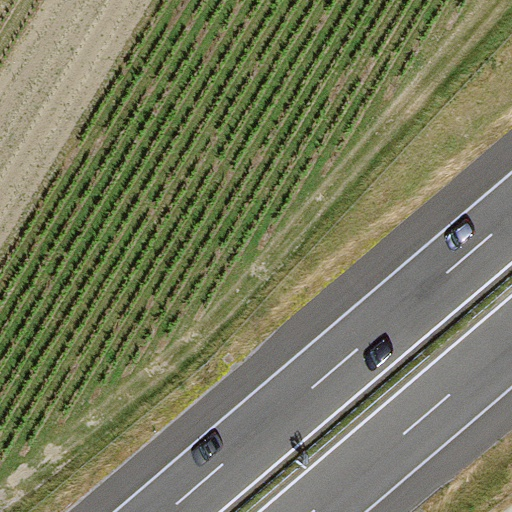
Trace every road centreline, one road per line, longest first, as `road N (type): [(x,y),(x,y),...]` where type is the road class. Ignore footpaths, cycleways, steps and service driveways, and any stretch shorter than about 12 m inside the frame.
road 1 (motorway): [(511,215),(163,511)]
road 2 (motorway): [(315,511),(511,344)]
